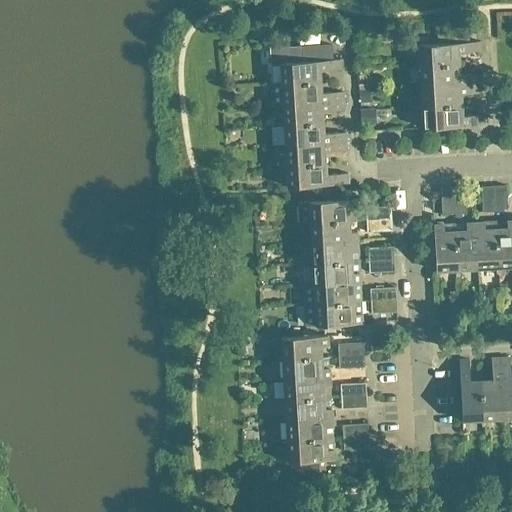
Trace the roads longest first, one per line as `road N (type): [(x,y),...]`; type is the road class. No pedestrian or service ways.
road 1 (residential): [(409,168),(424,448)]
road 2 (residential): [(409,168),(354,172),(348,47)]
road 3 (residential): [(492,164),(489,41)]
